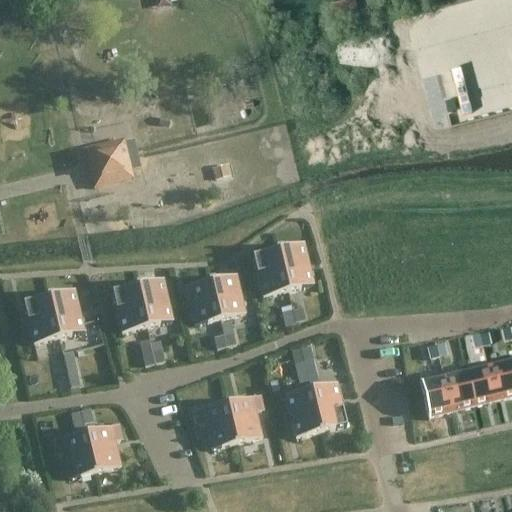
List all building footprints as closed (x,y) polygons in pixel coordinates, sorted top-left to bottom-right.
[(356,14),(353,1),(328,7),(331,19),(356,14)] [(93,191),(131,182),(122,143),(83,152),(89,175),(93,191)] [(312,290),(302,247),(276,253),(286,296),(312,290)] [(286,296),(276,253),(251,260),(261,302),(286,296)] [(244,318),(234,275),(208,281),(218,324),(244,318)] [(218,324),(208,281),(183,287),(193,330),(218,324)] [(171,326),(161,284),(136,289),(146,332),(171,326)] [(146,332),(136,289),(110,295),(120,338),(146,332)] [(83,337),(73,294),(47,300),(57,343),(83,337)] [(57,343),(47,300),(22,306),(32,349),(57,343)] [(301,312),(291,314),(294,326),(303,324),(301,312)] [(291,314),(281,316),(284,328),(294,326),(291,314)] [(509,331),(501,333),(504,345),(511,343),(509,331)] [(487,336),(479,338),(482,350),(490,348),(487,336)] [(231,337),(222,339),(225,351),(234,349),(231,337)] [(479,338),(471,340),(474,352),(482,350),(479,338)] [(222,339),(213,341),(216,353),(225,351),(222,339)] [(442,347),(434,349),(437,361),(445,359),(442,347)] [(434,349),(426,351),(429,363),(437,361),(434,349)] [(309,350),(299,353),(302,365),(311,363),(309,350)] [(160,353),(151,356),(154,368),(163,365),(160,353)] [(299,353),(290,355),(293,367),(302,365),(299,353)] [(151,355),(141,358),(144,370),(154,368),(151,356),(151,355)] [(511,383),(507,363),(485,369),(494,405),(511,400),(511,383)] [(485,369),(463,374),(472,411),(494,405),(485,369)] [(463,374),(441,379),(450,416),(472,411),(463,374)] [(75,377),(66,380),(69,392),(78,389),(75,377)] [(419,383),(418,383),(427,423),(428,422),(428,421),(450,416),(441,379),(419,384),(419,383)] [(66,380),(57,382),(60,394),(69,392),(66,380)] [(275,384),(268,386),(270,394),(277,392),(275,384)] [(345,430),(335,388),(309,394),(319,436),(345,430)] [(319,436),(309,394),(284,400),(294,442),(319,436)] [(262,414),(259,399),(225,407),(235,448),(260,442),(254,416),(262,414)] [(235,448),(225,407),(192,415),(196,430),(203,428),(209,454),(235,448)] [(88,413),(79,415),(82,427),(91,425),(88,413)] [(79,415),(70,417),(73,429),(82,427),(79,415)] [(121,444),(118,429),(84,436),(94,477),(119,471),(113,446),(121,444)] [(94,477),(84,436),(51,444),(55,459),(62,458),(68,483),(94,477)]
